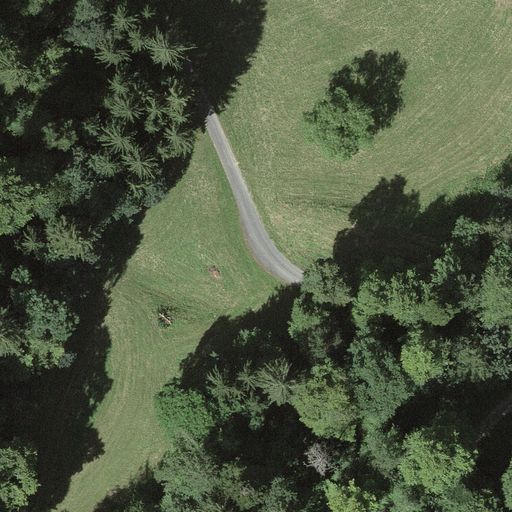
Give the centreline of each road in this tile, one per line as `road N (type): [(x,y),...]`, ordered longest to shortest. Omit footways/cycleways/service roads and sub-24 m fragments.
road 1 (track): [(149,0),(190,73),(264,251),(290,287),(332,306),(429,286),(503,258)]
road 2 (track): [(511,415),(404,511)]
road 3 (track): [(429,286),(511,180)]
